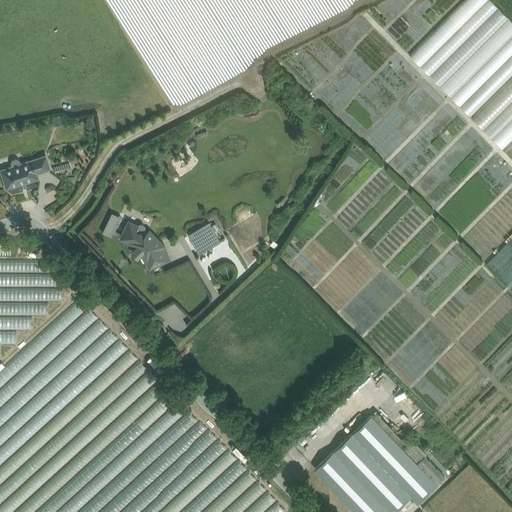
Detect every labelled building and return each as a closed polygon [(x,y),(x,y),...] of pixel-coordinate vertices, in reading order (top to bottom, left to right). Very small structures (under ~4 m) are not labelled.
[(511,20),(491,0),(465,0),(410,55),(504,149),(511,140),(511,20)] [(10,163),(0,166),(0,171),(5,187),(35,178),(33,172),(50,167),(45,152),(19,160),(18,155),(12,155),(9,158),(10,163)] [(147,268),(170,256),(164,242),(147,224),(140,230),(134,227),(138,221),(126,215),(117,233),(132,242),(127,247),(135,255),(140,250),(147,268)] [(197,254),(224,240),(214,221),(187,234),(197,254)] [(445,475),(377,405),(314,467),(358,511),(392,511),(412,494),(419,501),(445,475)] [(351,426),(359,418),(355,414),(347,422),(351,426)]
